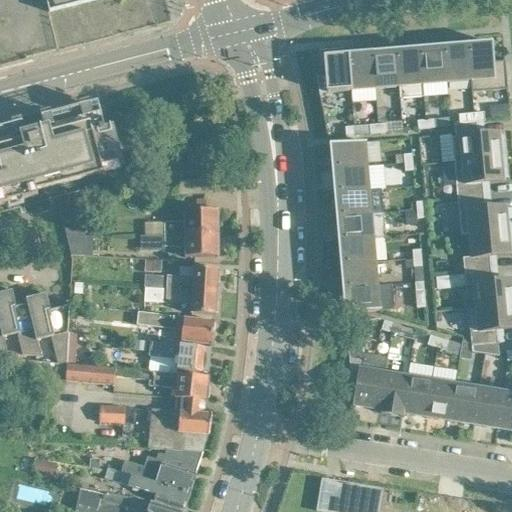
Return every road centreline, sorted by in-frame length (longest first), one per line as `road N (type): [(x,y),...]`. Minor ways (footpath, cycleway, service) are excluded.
road 1 (tertiary): [(257,435),(276,203),(259,77),(238,32)]
road 2 (residential): [(511,477),(257,435)]
road 3 (tertiary): [(0,95),(238,32)]
road 4 (tertiary): [(238,32),(367,0)]
